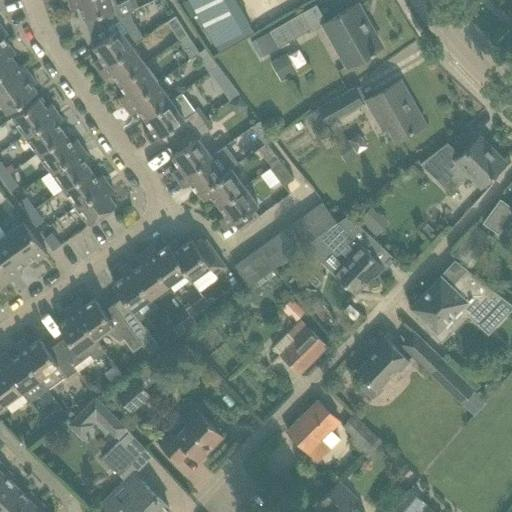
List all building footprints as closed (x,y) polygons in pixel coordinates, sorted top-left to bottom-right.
[(103,12),(106,22),(126,12),(134,9),(130,0),(125,0),(113,6),(111,0),(67,0),(70,8),(79,5),(83,18),(103,12)] [(189,0),(215,44),(249,24),(235,0),(189,0)] [(323,23),(347,64),(380,46),(356,4),(323,23)] [(92,62),(98,70),(132,45),(143,38),(135,27),(126,12),(106,22),(89,30),(89,31),(90,31),(98,42),(92,46),(100,57),(92,62)] [(270,30),(279,46),(311,28),(301,12),(270,30)] [(166,20),(178,38),(187,33),(175,14),(166,20)] [(190,57),(197,53),(199,51),(187,33),(178,38),(190,57)] [(0,69),(14,60),(11,56),(15,53),(6,42),(0,46),(0,69)] [(111,73),(118,82),(145,63),(132,45),(98,70),(104,78),(111,73)] [(209,71),(217,65),(218,65),(205,46),(199,51),(197,53),(209,71)] [(289,49),(268,61),(277,77),(298,65),(289,49)] [(0,93),(29,73),(22,64),(18,67),(14,60),(0,69),(0,93)] [(118,98),(124,105),(158,81),(145,63),(118,82),(126,92),(118,98)] [(217,65),(209,71),(218,85),(226,79),(217,65)] [(29,73),(0,93),(0,103),(7,112),(19,103),(36,91),(32,85),(36,82),(29,73)] [(137,108),(144,118),(170,99),(158,81),(124,105),(130,114),(137,108)] [(387,124),(395,139),(424,123),(400,81),(366,100),(381,127),(387,124)] [(317,108),(327,124),(358,106),(349,90),(317,108)] [(169,129),(175,138),(204,117),(197,107),(193,110),(180,92),(170,99),(144,118),(151,128),(144,134),(150,142),(169,129)] [(240,95),(229,103),(237,113),(248,106),(240,95)] [(12,116),(25,134),(56,111),(51,103),(45,107),(38,97),(22,109),(12,116)] [(25,134),(37,152),(64,133),(57,124),(62,120),(56,111),(25,134)] [(171,172),(177,179),(211,155),(198,137),(201,134),(211,127),(204,117),(175,138),(175,139),(176,138),(183,147),(171,156),(179,166),(171,172)] [(251,126),(264,143),(266,142),(273,137),(259,120),(251,126)] [(37,152),(50,170),(82,147),(76,139),(71,143),(64,133),(37,152)] [(420,163),(450,192),(468,173),(481,185),(504,161),(479,136),(458,157),(446,146),(448,144),(447,142),(431,155),(420,163)] [(348,140),(336,148),(345,162),(357,154),(348,140)] [(258,148),(271,165),(271,166),(279,159),(266,142),(264,143),(258,148)] [(50,170),(63,188),(90,169),(83,159),(88,155),(82,147),(50,170)] [(190,182),(197,191),(223,172),(230,166),(229,164),(230,154),(221,153),(218,149),(211,155),(177,179),(183,188),(190,182)] [(271,166),(271,165),(269,167),(283,186),(293,178),(279,159),(271,166)] [(0,176),(1,178),(8,173),(0,161),(0,176)] [(211,195),(217,204),(244,185),(231,167),(230,166),(223,172),(197,191),(203,200),(211,195)] [(63,188),(76,206),(108,183),(102,174),(96,178),(90,169),(63,188)] [(8,173),(1,178),(10,191),(17,185),(8,173)] [(108,183),(76,206),(89,224),(115,205),(108,195),(114,191),(108,183)] [(244,185),(217,204),(225,214),(217,220),(224,228),(233,222),(238,229),(255,217),(250,210),(257,204),(244,185)] [(18,201),(27,213),(34,208),(25,196),(18,201)] [(495,232),(499,226),(511,235),(511,204),(509,208),(497,199),(481,222),(495,232)] [(321,202),(311,209),(325,229),(336,221),(321,202)] [(34,208),(27,213),(35,226),(43,220),(34,208)] [(311,209),(296,220),(311,239),(325,229),(311,209)] [(23,220),(5,234),(26,263),(33,257),(36,261),(47,254),(35,238),(23,220)] [(296,220),(283,229),(298,249),(311,239),(296,220)] [(359,244),(332,272),(355,293),(372,276),(373,277),(383,266),(371,254),(380,245),(357,223),(347,233),(359,244)] [(283,229),(270,239),(284,258),(298,249),(283,229)] [(43,237),(52,250),(60,245),(51,232),(43,237)] [(5,234),(0,237),(0,263),(11,279),(22,272),(19,268),(26,263),(5,234)] [(468,234),(451,256),(468,270),(486,284),(494,274),(483,266),(492,253),(468,234)] [(168,245),(167,245),(184,268),(186,271),(185,271),(190,279),(209,265),(215,273),(225,266),(205,239),(195,246),(191,239),(180,247),(175,239),(168,245)] [(270,239),(258,247),(272,267),(284,258),(270,239)] [(152,245),(144,251),(168,284),(185,271),(186,271),(167,245),(157,252),(152,245)] [(258,247),(246,256),(260,276),(272,267),(258,247)] [(141,264),(132,270),(132,271),(150,297),(168,284),(144,251),(136,256),(141,264)] [(260,276),(246,256),(234,265),(248,285),(260,276)] [(0,263),(0,285),(1,287),(11,279),(0,263)] [(119,293),(109,299),(132,331),(141,343),(148,353),(158,346),(142,323),(132,310),(150,297),(132,271),(132,270),(127,263),(118,269),(123,277),(113,284),(119,293)] [(440,276),(411,307),(425,320),(421,323),(441,342),(450,332),(442,323),(459,305),(468,314),(488,333),(511,308),(511,304),(503,297),(500,295),(486,284),(468,270),(452,288),(440,276)] [(282,307),(295,321),(305,311),(292,297),(282,307)] [(78,299),(71,304),(94,337),(112,324),(122,338),(124,337),(133,349),(141,343),(132,331),(109,299),(100,306),(94,298),(84,306),(78,299)] [(185,307),(190,314),(191,316),(203,307),(197,299),(185,307)] [(63,334),(54,340),(70,362),(87,349),(93,358),(104,351),(94,337),(71,304),(62,310),(68,318),(57,325),(63,334)] [(190,314),(172,327),(178,335),(196,322),(191,316),(190,314)] [(273,348),(298,373),(326,345),(301,319),(273,348)] [(430,372),(461,402),(473,389),(443,359),(413,330),(400,343),(430,372)] [(360,386),(373,398),(382,387),(380,385),(396,368),(398,371),(409,360),(384,336),(373,347),(375,350),(356,370),(366,379),(360,386)] [(14,345),(20,352),(21,352),(39,378),(47,389),(65,376),(67,378),(77,371),(70,362),(54,340),(45,347),(39,338),(28,346),(23,339),(14,345)] [(5,351),(0,355),(0,360),(21,390),(39,378),(21,352),(20,352),(11,359),(5,351)] [(21,390),(0,360),(0,411),(6,408),(3,404),(21,390)] [(99,378),(88,386),(95,395),(106,387),(99,378)] [(116,395),(130,410),(149,393),(135,378),(116,395)] [(68,423),(80,435),(92,423),(91,421),(95,417),(96,418),(107,407),(95,395),(68,423)] [(287,430),(301,444),(316,460),(339,438),(330,429),(338,421),(331,414),(317,400),(287,430)] [(182,421),(186,425),(174,437),(170,433),(159,445),(163,449),(177,463),(188,452),(198,461),(223,436),(209,422),(195,408),(182,421)] [(352,434),(347,438),(370,461),(385,445),(354,414),(343,425),(352,434)] [(44,422),(20,440),(26,445),(49,428),(44,422)] [(111,448),(102,457),(119,474),(136,457),(145,449),(129,432),(111,448)] [(0,471),(0,503),(17,487),(9,478),(12,474),(5,467),(0,471)] [(105,499),(94,510),(95,511),(164,511),(169,508),(155,494),(142,481),(142,482),(115,509),(105,499)] [(325,511),(358,511),(350,504),(356,498),(338,481),(330,489),(316,503),(325,511)] [(0,503),(0,511),(24,511),(37,499),(29,491),(26,495),(17,487),(0,503)] [(389,511),(410,511),(422,499),(410,488),(389,511)] [(37,499),(24,511),(42,511),(41,510),(45,506),(37,499)]
